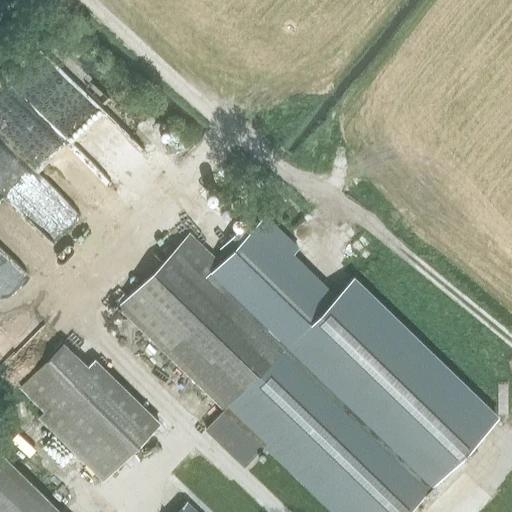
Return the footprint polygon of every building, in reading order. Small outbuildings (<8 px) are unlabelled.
[(49,208),(37,170),(19,175),(22,183),(16,185),(26,215),(49,208)] [(250,218),(212,257),(187,233),(117,305),(224,408),(204,429),(243,466),(262,445),(331,511),(403,511),(495,417),(350,277),(331,296),(250,218)] [(86,366),(61,343),(20,387),(44,410),(38,417),(103,480),(152,430),(160,422),(94,358),(86,366)] [(0,511),(61,511),(0,452),(0,511)] [(193,511),(179,498),(165,511),(193,511)]
